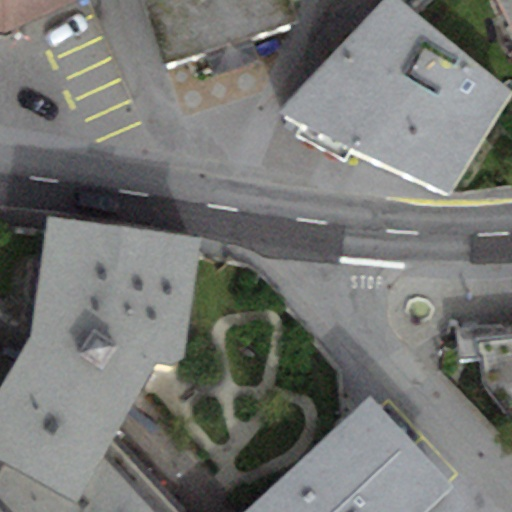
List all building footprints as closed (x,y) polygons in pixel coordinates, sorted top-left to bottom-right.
[(0,0),(0,28),(4,29),(70,0),(0,0)] [(141,0),(163,67),(205,54),(211,72),(256,57),(250,38),(299,22),(292,0),(141,0)] [(511,86),(400,0),(382,0),(276,111),(449,189),(459,172),(511,86)] [(511,0),(500,0),(511,24),(511,0)] [(199,235),(48,214),(31,331),(0,384),(0,455),(0,456),(76,500),(101,453),(151,355),(183,359),(199,235)] [(511,320),(464,325),(454,326),(459,358),(479,356),(483,381),(511,418),(511,320)] [(422,511),(453,483),(367,393),(349,411),(242,511),(422,511)] [(76,500),(0,456),(0,457),(0,505),(6,511),(156,511),(101,453),(76,500)]
